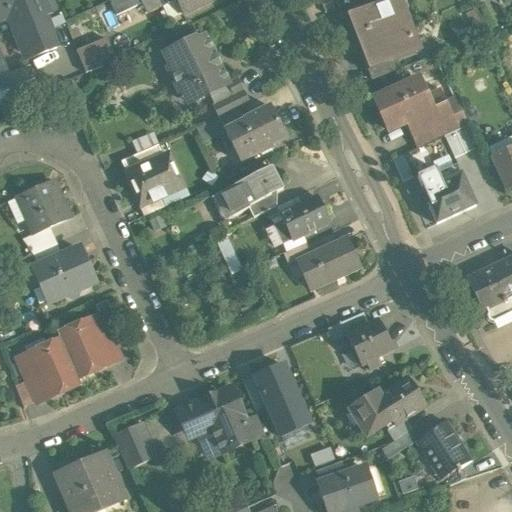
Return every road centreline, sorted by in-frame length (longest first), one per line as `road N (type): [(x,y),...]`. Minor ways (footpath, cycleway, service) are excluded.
road 1 (residential): [(184,388),(58,121),(0,145)]
road 2 (residential): [(261,0),(414,274)]
road 3 (residential): [(414,274),(184,388)]
road 4 (residential): [(184,388),(0,459)]
road 5 (residential): [(414,274),(511,445)]
